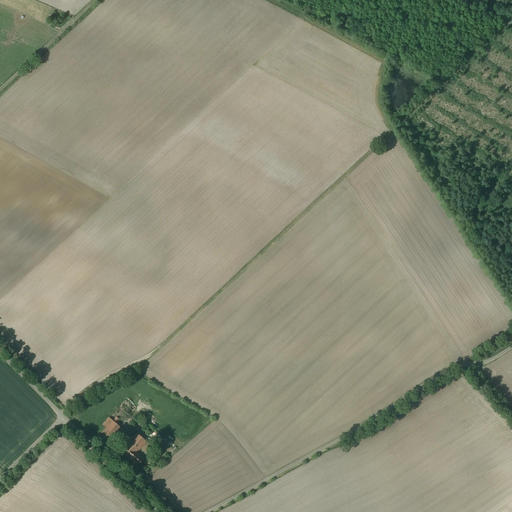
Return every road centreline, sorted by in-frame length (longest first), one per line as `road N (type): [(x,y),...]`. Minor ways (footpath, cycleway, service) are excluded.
road 1 (unclassified): [(207,511),(449,366),(478,363),(511,342)]
road 2 (unclassified): [(63,416),(153,511)]
